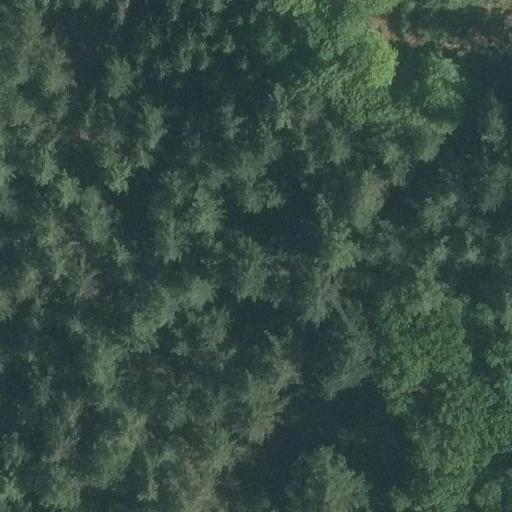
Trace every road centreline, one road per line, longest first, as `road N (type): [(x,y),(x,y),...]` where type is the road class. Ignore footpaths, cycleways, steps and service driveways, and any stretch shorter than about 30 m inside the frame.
road 1 (track): [(0,328),(33,325),(400,94)]
road 2 (track): [(400,94),(417,135),(420,226),(371,427),(387,511)]
road 3 (track): [(511,146),(400,94)]
